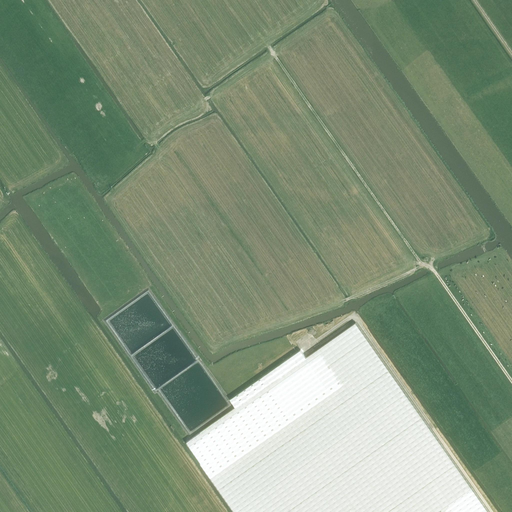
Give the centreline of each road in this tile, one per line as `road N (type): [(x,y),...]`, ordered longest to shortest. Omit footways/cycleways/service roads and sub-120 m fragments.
road 1 (track): [(511,381),(267,44)]
road 2 (unknown): [(493,511),(359,320),(349,316),(305,344)]
